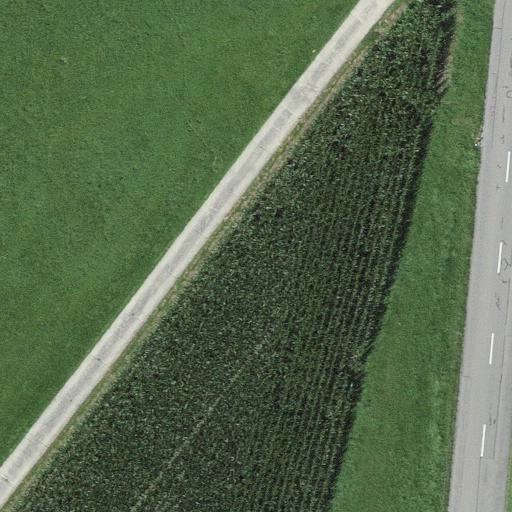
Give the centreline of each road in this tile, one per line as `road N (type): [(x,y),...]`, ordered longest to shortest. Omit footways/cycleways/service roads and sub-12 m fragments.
road 1 (track): [(0,507),(380,0)]
road 2 (tertiary): [(478,511),(511,146)]
